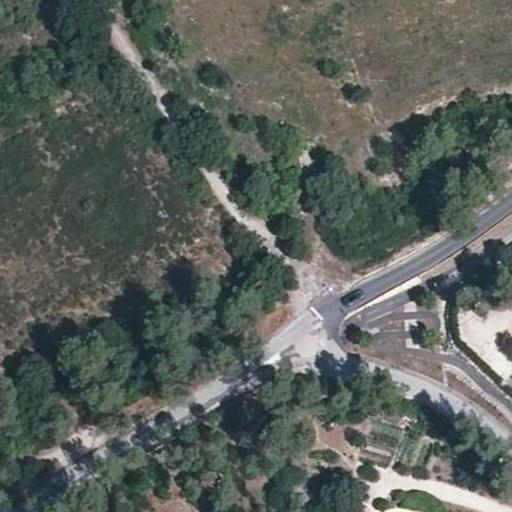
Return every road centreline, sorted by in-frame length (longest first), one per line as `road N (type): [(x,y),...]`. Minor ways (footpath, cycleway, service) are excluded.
road 1 (residential): [(10,511),(304,341),(424,388),(511,450)]
road 2 (track): [(88,0),(230,204),(299,277),(322,318)]
